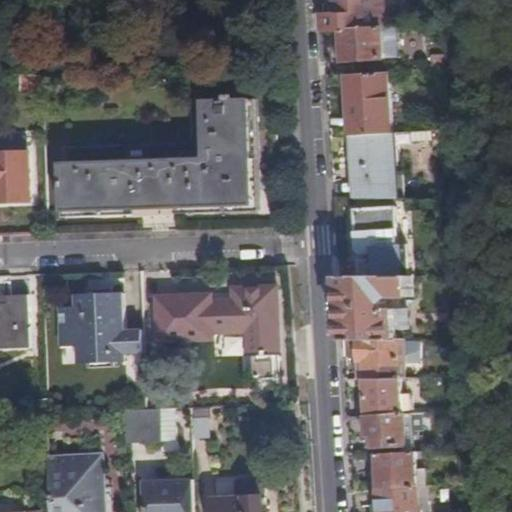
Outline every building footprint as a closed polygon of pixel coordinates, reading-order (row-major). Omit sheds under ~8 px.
[(335,0),(336,11),(325,12),(326,31),(343,30),(385,27),(388,27),(387,9),(389,7),(388,0),(335,0)] [(345,61),(387,58),(385,27),(343,30),(345,61)] [(353,100),(350,100),(353,135),(395,132),(391,71),(351,74),(353,100)] [(45,75),(23,74),(22,86),(22,91),(45,92),(45,75)] [(63,105),(66,211),(285,203),(276,98),(252,99),(251,83),(207,82),(208,100),(63,105)] [(415,141),(436,139),(435,129),(414,131),(415,141)] [(395,132),(353,135),(357,198),(403,198),(400,172),(398,132),(395,132)] [(0,200),(32,199),(31,153),(0,154),(0,200)] [(372,259),(358,259),(359,275),(411,275),(410,257),(401,257),(398,207),(357,210),(359,245),(359,248),(360,250),(361,252),(364,253),(365,253),(372,253),(372,259)] [(359,275),(341,275),(345,338),(398,339),(398,329),(411,329),(410,308),(397,308),(396,307),(388,308),(387,301),(394,295),(415,295),(414,275),(411,275),(359,275)] [(273,353),(280,353),(278,286),(233,287),(233,300),(212,301),(212,295),(158,297),(159,341),(213,338),(213,332),(246,331),(247,354),(251,354),(251,377),(274,376),(273,353)] [(63,307),(65,347),(82,346),(92,345),(93,363),(120,361),(119,354),(130,354),(147,353),(146,329),(128,330),(126,292),(116,292),(89,294),(79,294),(79,306),(63,307)] [(0,348),(32,347),(31,294),(9,295),(9,302),(0,302),(0,348)] [(398,339),(345,338),(346,355),(360,356),(360,361),(365,361),(365,378),(402,377),(404,377),(403,362),(424,362),(423,340),(403,339),(402,339),(398,339)] [(92,345),(82,346),(83,363),(93,363),(92,345)] [(365,378),(368,416),(404,414),(414,413),(413,394),(403,394),(402,377),(365,378)] [(149,408),(126,409),(127,441),(165,440),(164,407),(149,408)] [(375,446),(416,444),(414,413),(404,414),(368,416),(369,436),(374,435),(375,446)] [(212,415),(194,417),(197,437),(214,435),(212,415)] [(418,452),(379,454),(380,489),(420,486),(418,452)] [(51,457),(52,480),(53,511),(113,511),(113,487),(104,487),(102,456),(51,457)] [(196,511),(196,477),(146,479),(147,511),(196,511)] [(53,511),(52,480),(38,481),(39,510),(0,511),(53,511)] [(272,511),(269,511),(267,480),(238,482),(239,498),(217,499),(217,511),(272,511)] [(380,489),(381,511),(421,511),(420,487),(420,486),(380,489)]
